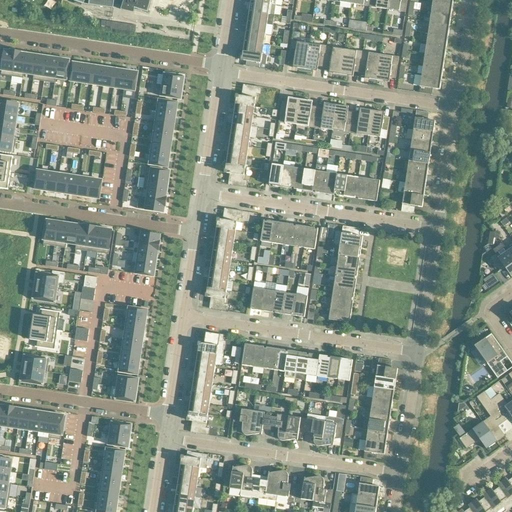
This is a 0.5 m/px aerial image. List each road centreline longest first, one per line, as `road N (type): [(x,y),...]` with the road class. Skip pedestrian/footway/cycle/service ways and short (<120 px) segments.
road 1 (residential): [(456,107),(219,71)]
road 2 (residential): [(419,352),(183,316)]
road 3 (residential): [(437,228),(201,192)]
road 4 (residential): [(400,473),(165,438)]
road 5 (residential): [(0,31),(220,64)]
road 6 (residential): [(0,201),(195,232)]
road 7 (residential): [(168,416),(0,390)]
road 8 (residential): [(419,352),(437,228)]
road 9 (residential): [(400,473),(419,352)]
road 10 (residential): [(437,228),(456,107)]
road 11 (residential): [(201,192),(219,71)]
